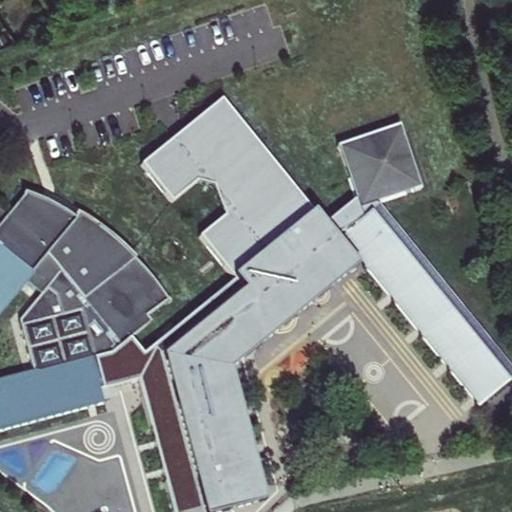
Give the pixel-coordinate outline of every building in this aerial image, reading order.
[(356,265),(219,100),(137,164),(167,201),(193,179),(213,183),(223,216),(199,234),(244,284),(156,354),(201,511),(218,511),(262,501),(225,367),(356,265)] [(338,147),(341,154),(345,167),(351,182),(360,209),(364,208),(370,214),(346,234),(370,263),(366,266),(479,404),(511,377),(511,368),(376,204),(419,189),(398,127),(338,147)] [(0,432),(103,404),(124,479),(156,460),(136,384),(144,378),(132,364),(141,357),(137,352),(128,340),(149,323),(145,317),(165,300),(152,282),(126,254),(99,232),(78,219),(73,225),(54,211),(24,196),(10,214),(0,225),(0,312),(25,283),(40,296),(18,322),(32,375),(0,383),(0,432)] [(0,206),(0,225),(10,214),(0,206)] [(499,238),(509,236),(508,225),(498,227),(499,238)] [(342,237),(366,266),(370,263),(346,234),(342,237)]
